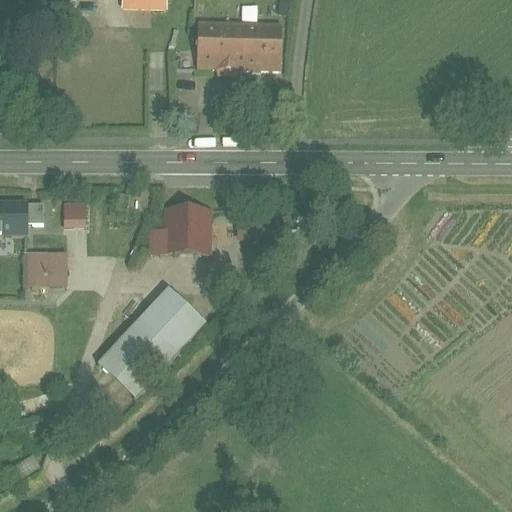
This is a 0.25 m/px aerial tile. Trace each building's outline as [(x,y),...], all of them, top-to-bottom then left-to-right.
[(126,0),(126,10),(167,12),(166,0),(126,0)] [(203,28),(202,76),(221,76),(220,86),(244,86),(244,79),(282,80),(284,30),(203,28)] [(87,207),(63,208),(63,233),(87,232),(87,207)] [(0,261),(25,261),(24,234),(42,234),(41,208),(0,208),(0,261)] [(212,214),(166,213),(166,233),(146,232),(146,264),(211,266),(212,214)] [(21,267),(22,303),(66,303),(66,267),(21,267)] [(174,295),(106,365),(141,400),(209,329),(174,295)]
